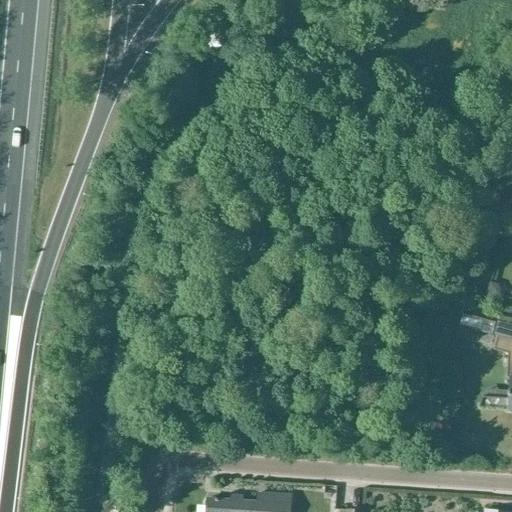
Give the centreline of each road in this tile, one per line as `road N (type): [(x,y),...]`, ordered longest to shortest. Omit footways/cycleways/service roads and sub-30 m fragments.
road 1 (motorway): [(0,495),(37,293),(108,91)]
road 2 (residential): [(151,511),(155,474),(184,459),(511,485)]
road 3 (motorway): [(0,236),(20,0)]
